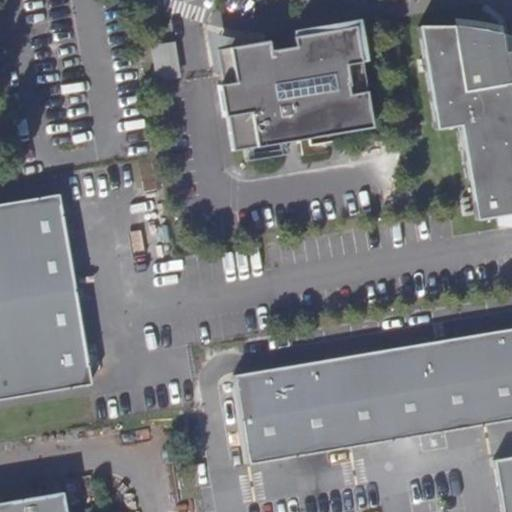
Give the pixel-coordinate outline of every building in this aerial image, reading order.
[(267,41),(215,49),(220,84),(218,85),(223,117),(226,116),(232,151),(284,142),(283,133),(308,128),(309,138),(371,127),(364,91),(360,61),(353,26),(292,36),(293,47),(269,50),(267,41)] [(453,32),(418,31),(436,135),(461,131),(477,226),(511,219),(511,87),(509,88),(501,40),(485,37),(469,34),(453,32)] [(180,76),(174,39),(150,44),(156,80),(180,76)] [(244,150),(246,160),(285,152),(283,143),(244,150)] [(44,196),(0,204),(0,413),(80,400),(44,196)] [(511,419),(511,327),(234,375),(249,464),(511,419)] [(511,511),(511,456),(494,459),(503,511),(511,511)] [(0,511),(64,511),(61,492),(0,501),(0,511)]
